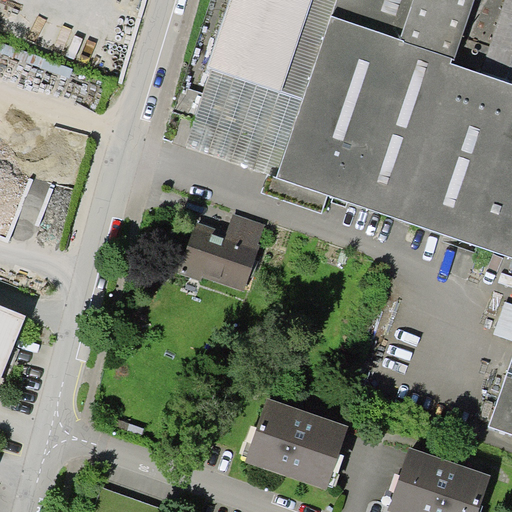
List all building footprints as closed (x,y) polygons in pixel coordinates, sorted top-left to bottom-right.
[(511,0),(226,0),(180,144),(265,172),(259,192),(319,211),(324,196),(511,257),(511,0)] [(193,221),(178,268),(242,288),(263,223),(230,212),(224,230),(193,221)] [(511,304),(504,302),(492,334),(511,340),(511,352),(486,426),(511,434),(511,304)] [(0,306),(0,373),(24,316),(0,306)] [(349,432),(267,402),(242,469),(324,499),(349,432)] [(488,511),(499,484),(407,451),(384,511),(488,511)]
